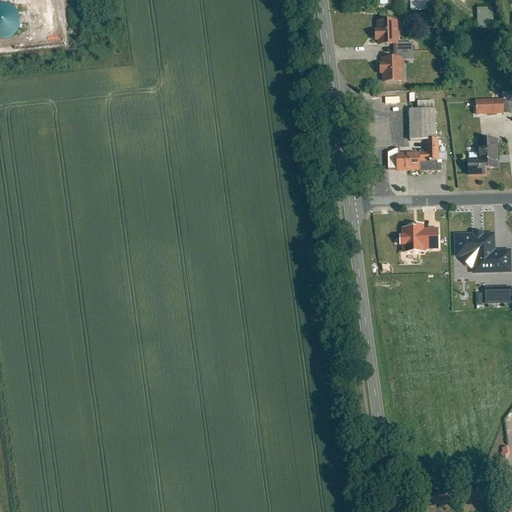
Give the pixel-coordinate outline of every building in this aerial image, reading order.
[(412,0),(413,12),(429,11),(429,0),(412,0)] [(0,35),(1,36),(6,36),(12,34),(17,31),(20,26),(22,20),(21,14),(19,9),(15,4),(10,2),(4,1),(0,1),(0,35)] [(477,9),(478,29),(494,28),(492,8),(477,9)] [(401,23),(380,23),(380,47),(402,46),(401,23)] [(407,59),(383,59),(384,85),(408,84),(407,59)] [(478,100),(478,116),(507,115),(506,99),(478,100)] [(439,110),(412,110),(413,142),(440,141),(439,110)] [(479,160),(469,160),(469,175),(489,175),(489,170),(502,170),(502,139),(479,139),(479,160)] [(398,150),(390,155),(391,170),(399,170),(400,175),(443,172),(441,141),(428,142),(428,154),(403,156),(403,150),(398,150)] [(423,225),(399,227),(400,236),(397,236),(398,247),(401,247),(402,255),(425,254),(424,251),(439,250),(438,230),(423,231),(423,225)] [(492,233),(454,234),(455,258),(468,257),(469,268),(473,267),(474,276),(511,275),(510,248),(493,249),(492,233)] [(508,289),(484,290),(485,306),(509,304),(508,289)] [(492,466),(498,470),(511,453),(505,448),(492,466)]
